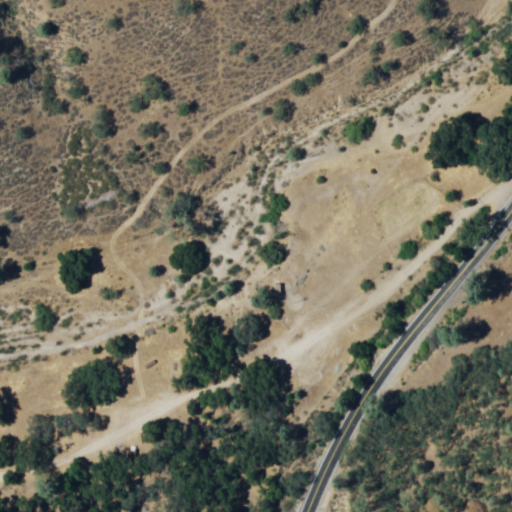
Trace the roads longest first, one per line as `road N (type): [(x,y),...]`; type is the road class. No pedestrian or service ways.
road 1 (track): [(511,189),(339,334),(295,361),(180,410),(76,472),(0,485)]
road 2 (primary): [(306,511),(360,400),(430,305),(511,215)]
